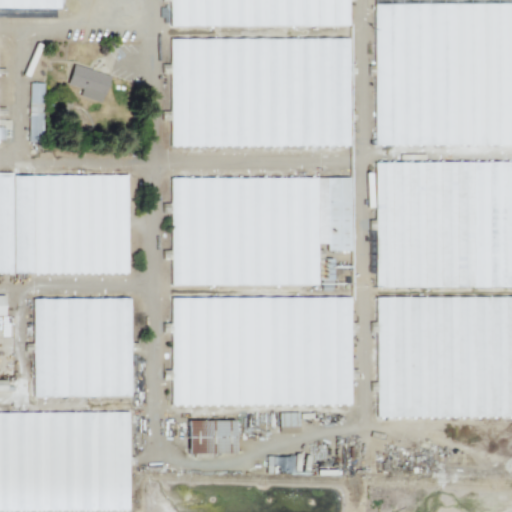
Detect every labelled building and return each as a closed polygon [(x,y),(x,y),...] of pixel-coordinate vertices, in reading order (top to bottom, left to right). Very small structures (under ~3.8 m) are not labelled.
[(354,0),(355,22),(173,25),(172,0),(354,0)] [(511,0),(511,137),(376,139),(375,0),(511,0)] [(353,36),(354,142),(175,140),(173,36),(353,36)] [(77,96),(100,103),(108,76),(71,64),(65,84),(79,89),(77,96)] [(47,136),(33,136),(33,81),(47,82),(47,136)] [(511,285),(380,287),(378,160),(511,158),(511,285)] [(0,171),(131,171),(133,271),(0,272),(0,171)] [(354,175),(356,252),(329,252),(329,242),(320,242),(320,281),(189,285),(192,176),(354,175)] [(0,294),(8,294),(8,315),(0,315),(0,294)] [(511,295),(511,418),(380,418),(379,295),(511,295)] [(135,296),(139,398),(38,396),(36,296),(135,296)] [(354,404),(176,406),(174,296),(355,296),(354,404)] [(0,409),(133,409),(135,509),(0,508),(0,409)] [(276,413),(276,433),(296,433),(296,413),(276,413)] [(237,420),(238,455),(194,454),(193,420),(237,420)]
